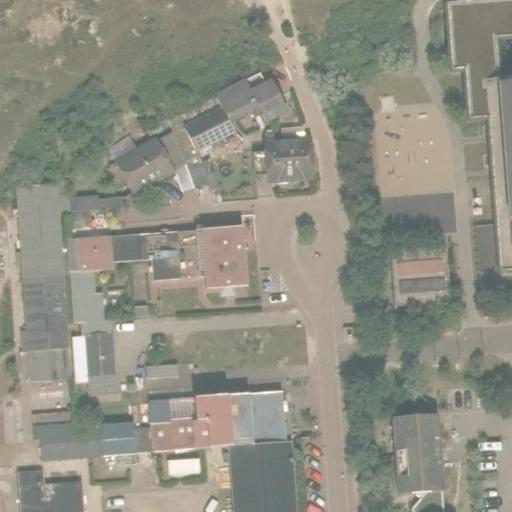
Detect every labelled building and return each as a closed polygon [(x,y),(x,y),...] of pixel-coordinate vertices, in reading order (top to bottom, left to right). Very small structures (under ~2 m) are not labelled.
[(511,0),(439,0),(441,48),(456,47),(458,116),(483,115),(489,267),(511,265),(511,0)] [(281,111),(263,78),(234,94),(242,110),(251,127),(281,111)] [(222,120),(242,110),(234,94),(213,104),(222,120)] [(228,132),(222,120),(213,104),(176,124),(178,127),(191,151),(228,132)] [(179,158),(191,151),(178,127),(166,133),(179,158)] [(306,180),(305,143),(293,143),(293,130),(272,130),(272,146),(253,147),(253,182),(306,180)] [(164,165),(179,158),(166,133),(164,131),(150,138),(164,165)] [(167,172),(164,165),(150,138),(148,135),(105,157),(125,194),(167,172)] [(105,270),(105,262),(138,261),(137,236),(101,238),(101,233),(53,235),(51,182),(8,184),(19,407),(62,405),(61,383),(77,383),(77,392),(107,391),(104,329),(74,330),(74,332),(58,333),(55,272),(65,272),(66,291),(65,291),(66,319),(97,317),(95,289),(86,290),(85,271),(105,270)] [(80,210),(118,208),(117,197),(80,199),(80,210)] [(199,229),(201,286),(247,284),(244,226),(199,229)] [(151,283),(178,281),(176,236),(149,238),(151,283)] [(446,243),(390,246),(393,306),(450,303),(446,243)] [(151,379),(181,374),(179,365),(149,370),(151,379)] [(147,425),(150,454),(284,443),(281,407),(280,394),(167,403),(169,424),(147,425)] [(441,493),(436,417),(390,420),(395,496),(441,493)] [(132,422),(33,426),(35,461),(134,456),(132,422)] [(222,454),(225,511),(288,511),(285,451),(222,454)] [(203,460),(171,461),(172,475),(204,474),(203,460)] [(12,511),(78,511),(76,473),(10,477),(12,511)]
